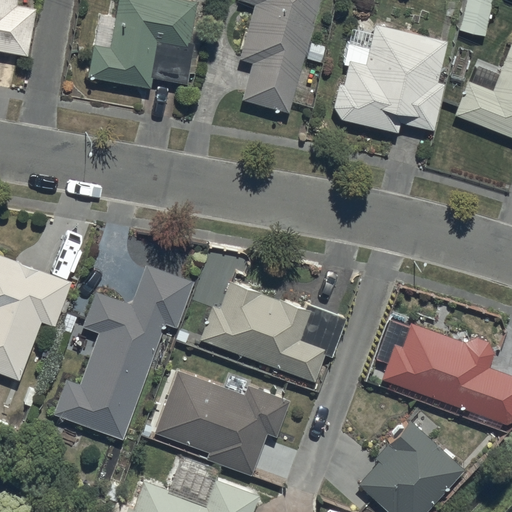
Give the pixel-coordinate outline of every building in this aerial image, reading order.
[(29,0),(0,0),(0,42),(26,47),(34,0),(29,0)] [(188,35),(194,0),(116,0),(110,41),(92,38),(87,68),(149,79),(151,69),(185,76),(193,36),(188,35)] [(252,0),(239,51),(251,54),(241,91),(287,104),(315,0),(252,0)] [(480,27),(486,0),(462,0),(457,22),(480,27)] [(435,74),(443,34),(372,17),(369,27),(350,22),(341,57),(345,58),(340,77),(337,77),(332,99),(339,112),(395,123),(396,114),(431,121),(440,75),(435,74)] [(466,73),(453,106),(511,129),(511,27),(490,83),(466,73)] [(69,274),(0,247),(0,363),(18,370),(39,312),(53,317),(69,274)] [(192,274),(144,257),(130,297),(93,284),(82,318),(97,323),(78,377),(64,372),(52,406),(123,431),(163,315),(176,319),(192,274)] [(312,373),(322,345),(330,347),(343,309),(307,296),(305,300),(229,273),(219,302),(210,299),(198,333),(312,373)] [(379,370),(502,415),(511,410),(511,368),(486,360),(490,345),(484,333),(472,329),(461,335),(408,316),(406,321),(386,314),(373,351),(385,355),(379,370)] [(274,428),(287,392),(247,377),(244,386),(175,362),(153,424),(209,444),(206,452),(250,468),(265,425),(274,428)] [(377,453),(356,477),(390,508),(393,505),(400,511),(414,511),(460,462),(407,414),(374,450),(377,453)] [(247,511),(257,488),(212,472),(203,497),(142,473),(132,502),(126,500),(121,511),(247,511)]
